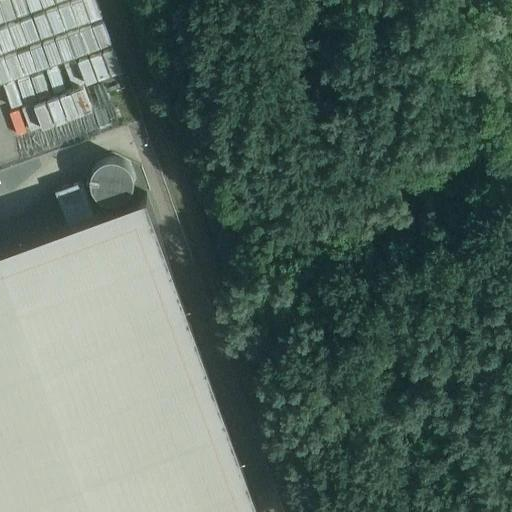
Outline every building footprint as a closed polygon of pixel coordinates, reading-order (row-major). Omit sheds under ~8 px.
[(89,61),(100,59),(96,39),(85,41),(89,61)] [(28,110),(24,111),(32,135),(63,125),(55,102),(29,111),(28,110)] [(120,197),(127,192),(131,185),(133,177),(131,168),(127,161),(120,157),(111,155),(103,157),(96,161),(91,168),(90,177),(91,185),(96,192),(103,197),(111,198),(120,197)] [(55,188),(66,221),(94,211),(82,178),(55,188)] [(166,186),(155,189),(161,213),(172,210),(166,186)] [(0,511),(261,511),(146,193),(94,212),(67,221),(0,245),(0,511)]
